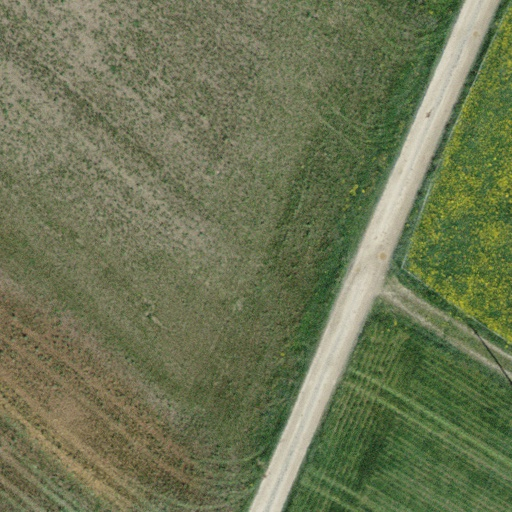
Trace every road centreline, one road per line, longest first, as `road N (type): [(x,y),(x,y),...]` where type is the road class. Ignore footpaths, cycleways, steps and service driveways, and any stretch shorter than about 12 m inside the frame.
road 1 (track): [(484,0),(265,511)]
road 2 (track): [(511,368),(366,278)]
